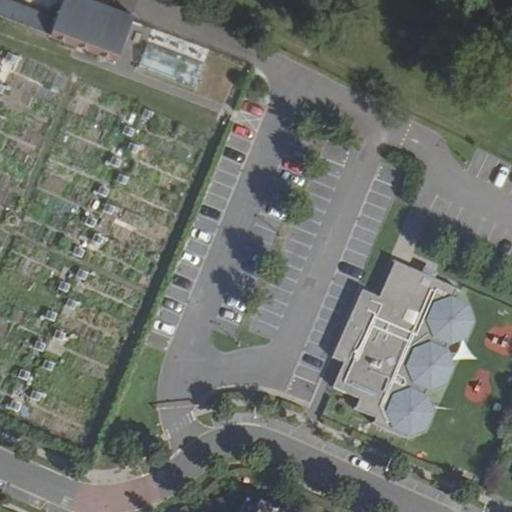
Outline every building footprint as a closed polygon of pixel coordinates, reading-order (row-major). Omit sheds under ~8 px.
[(48,43),(111,67),(127,26),(129,22),(106,13),(70,0),(64,0),(54,26),(0,5),(0,24),(18,32),(48,43)] [(205,73),(145,50),(137,72),(197,95),(205,73)] [(453,305),(458,293),(433,283),(428,294),(419,290),(424,278),(396,266),(380,302),(363,295),(334,362),(345,367),(335,392),(361,404),(357,413),(378,422),(375,427),(400,438),(402,434),(404,435),(425,432),(432,417),(427,402),(425,401),(430,391),(431,392),(446,386),(452,371),(447,356),(445,355),(450,346),(451,346),(465,340),(472,325),(466,310),(453,305)] [(424,278),(419,290),(428,294),(433,283),(424,278)] [(255,511),(257,509),(243,502),(239,511),(255,511)]
